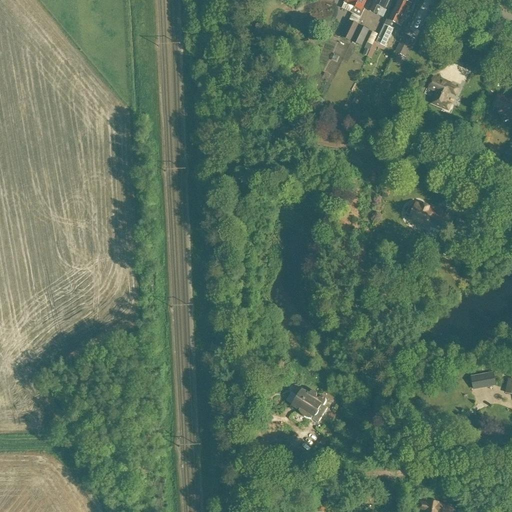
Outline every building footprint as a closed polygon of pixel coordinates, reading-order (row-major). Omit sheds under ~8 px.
[(345,0),(345,2),(356,7),(353,14),(361,17),(365,10),(364,9),(368,0),(345,0)] [(387,10),(391,0),(377,0),(372,12),(380,15),(383,8),(387,10)] [(404,0),(398,0),(390,20),(387,19),(376,42),(375,41),(372,47),(374,48),(375,46),(378,48),(380,45),(385,47),(396,23),(398,24),(401,16),(405,18),(412,3),(404,0)] [(429,45),(431,42),(433,42),(442,22),(438,20),(440,18),(432,14),(431,17),(428,15),(419,36),(421,37),(419,41),(429,45)] [(341,37),(353,43),(360,26),(349,20),(341,37)] [(369,30),(360,26),(353,43),(361,47),(369,30)] [(395,52),(405,57),(415,39),(404,33),(395,52)] [(467,56),(463,64),(463,69),(468,71),(471,68),(471,72),(476,74),(479,71),(479,76),(483,78),(487,75),(491,67),(491,62),(486,60),(483,63),(483,59),(478,57),(475,60),(475,55),(471,53),(467,56)] [(497,70),(487,94),(492,96),(498,84),(504,87),(510,76),(497,70)] [(438,93),(435,100),(433,104),(449,111),(453,103),(446,100),(449,92),(456,95),(459,89),(433,78),(428,89),(438,93)] [(511,100),(510,99),(509,101),(495,95),(490,106),(499,110),(498,112),(511,118),(511,100)] [(443,224),(449,212),(442,208),(439,214),(429,209),(429,207),(423,204),(422,206),(417,203),(414,208),(411,206),(407,214),(412,216),(411,218),(415,220),(414,221),(420,224),(420,223),(427,226),(432,217),(436,219),(435,220),(443,224)] [(471,225),(460,220),(454,232),(465,237),(471,225)] [(496,386),(494,372),(471,376),(473,390),(496,386)] [(310,392),(309,394),(308,395),(306,394),(305,396),(299,392),(291,405),(300,410),(299,411),(299,412),(300,414),(301,415),(302,416),(303,416),(305,417),(305,418),(306,418),(309,418),(310,418),(311,418),(319,423),(327,408),(323,406),(326,401),(326,400),(326,399),(325,398),(325,397),(324,397),(323,397),(322,397),(321,397),(320,397),(319,399),(316,397),(317,396),(317,395),(317,394),(316,393),(316,392),(315,391),(314,391),(313,391),(312,391),(311,392),(310,392)] [(422,503),(421,509),(428,510),(427,511),(438,511),(444,511),(455,511),(457,505),(448,504),(447,506),(443,505),(443,504),(438,503),(438,502),(427,500),(426,504),(422,503)]
